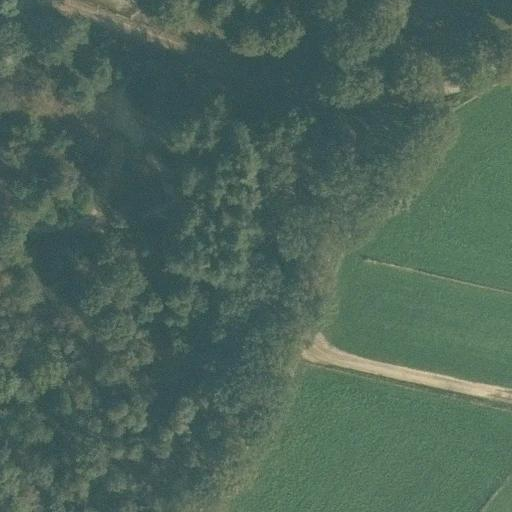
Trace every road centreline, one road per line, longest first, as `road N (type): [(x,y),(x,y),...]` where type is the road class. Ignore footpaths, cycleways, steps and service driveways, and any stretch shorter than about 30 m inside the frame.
road 1 (track): [(192,511),(252,439),(356,170)]
road 2 (track): [(58,0),(296,86),(387,100)]
road 3 (track): [(511,393),(290,340)]
road 4 (track): [(387,100),(434,94),(511,59)]
